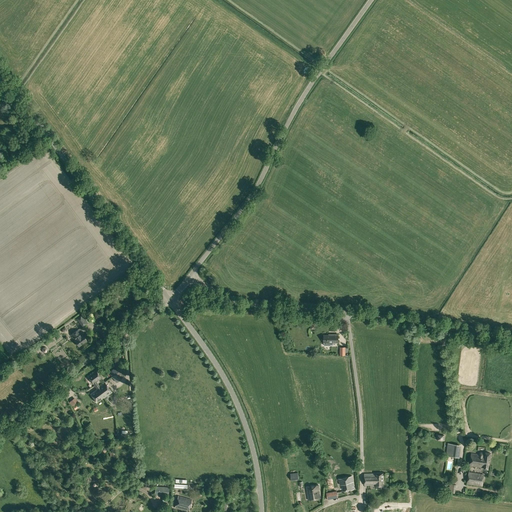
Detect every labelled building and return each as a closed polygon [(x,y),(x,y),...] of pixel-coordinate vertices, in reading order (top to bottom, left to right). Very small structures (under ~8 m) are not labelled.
[(76,319),(82,327),(87,324),(81,315),(76,319)] [(75,341),(79,346),(86,341),(82,335),(78,329),(71,335),(75,340),(75,341)] [(324,342),(324,346),(331,346),(331,345),(333,345),(333,342),(338,342),(338,334),(329,334),(329,335),(324,335),(324,342)] [(108,372),(116,382),(123,377),(122,377),(119,372),(115,367),(108,372)] [(88,376),(97,388),(100,386),(105,382),(104,382),(99,386),(96,382),(101,378),(96,370),(88,376)] [(90,394),(97,402),(103,397),(104,398),(112,392),(105,382),(100,386),(97,388),(97,389),(90,394)] [(70,402),(74,406),(78,400),(75,397),(70,402)] [(446,455),(459,457),(461,445),(448,443),(446,455)] [(479,454),(472,453),(470,466),(484,468),(483,468),(488,469),(490,453),(485,452),(485,454),(484,454),(483,453),(482,453),(482,452),(481,452),(480,453),(479,453),(479,454)] [(289,468),(291,479),(298,478),(295,467),(289,468)] [(467,484),(482,486),(484,474),(469,472),(467,484)] [(375,486),(382,486),(383,473),(376,473),(376,474),(364,474),(364,485),(375,485),(375,486)] [(341,484),(343,491),(355,489),(353,482),(353,481),(352,476),(339,479),(340,485),(341,484)] [(306,487),(308,500),(320,498),(319,489),(319,485),(306,487)] [(154,495),(169,495),(169,487),(155,486),(154,495)] [(327,493),(328,500),(338,498),(337,491),(327,493)] [(175,508),(188,511),(192,499),(178,495),(175,508)]
